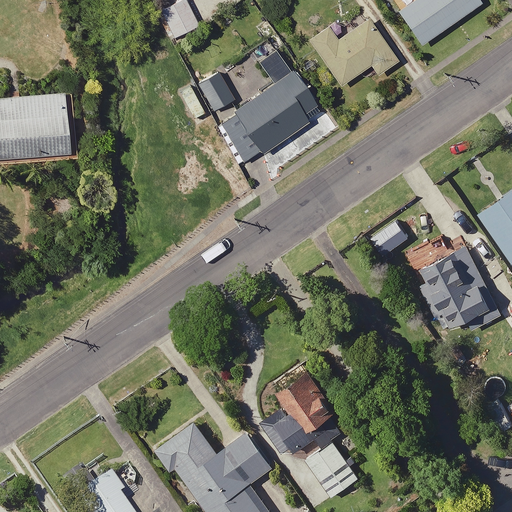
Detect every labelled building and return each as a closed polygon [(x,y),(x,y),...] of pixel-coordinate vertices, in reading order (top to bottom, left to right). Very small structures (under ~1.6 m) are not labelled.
[(198,26),(186,0),(178,0),(157,9),(170,39),(198,26)] [(480,1),(479,0),(408,0),(397,8),(421,43),(480,1)] [(397,59),(368,16),(337,37),(328,24),(308,37),(340,83),(370,63),(377,73),(397,59)] [(218,119),(245,158),(260,148),(262,151),(321,110),(272,40),(253,53),(272,81),(218,119)] [(233,100),(219,72),(201,81),(214,109),(233,100)] [(204,111),(191,85),(180,91),(194,117),(204,111)] [(0,162),(76,156),(70,90),(0,96),(0,162)] [(511,188),(480,211),(511,257),(511,188)] [(502,313),(467,244),(424,265),(430,276),(420,282),(436,314),(444,310),(451,323),(468,315),(474,327),(502,313)] [(479,369),(464,346),(451,354),(465,378),(479,369)] [(262,419),(284,451),(291,446),(294,450),(315,435),(323,447),(307,457),(332,494),(359,476),(346,456),(355,450),(344,434),(334,440),(332,437),(344,429),(333,414),(315,426),(313,423),(337,407),(309,366),(277,388),(287,403),(262,419)] [(218,451),(196,420),(158,447),(173,468),(178,465),(211,511),(265,511),(246,484),(274,464),(249,429),(218,451)] [(85,511),(134,511),(127,501),(141,491),(127,472),(116,479),(111,473),(76,498),(85,511)]
